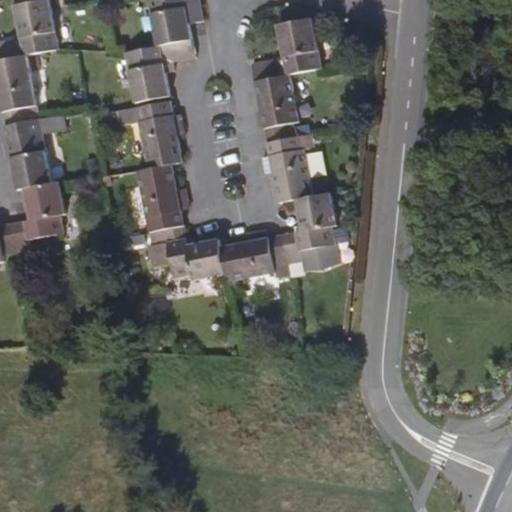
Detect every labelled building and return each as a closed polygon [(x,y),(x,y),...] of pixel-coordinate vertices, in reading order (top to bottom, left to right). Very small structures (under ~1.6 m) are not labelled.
[(0,226),(0,261),(9,259),(7,254),(35,249),(33,239),(69,232),(65,214),(71,213),(65,181),(59,181),(49,134),(43,135),(38,108),(44,107),(34,58),(65,51),(54,0),(53,0),(19,7),(26,40),(0,45),(0,78),(7,112),(10,128),(13,139),(23,189),(24,189),(31,187),(36,220),(27,221),(15,223),(0,226)] [(139,104),(174,98),(174,96),(170,74),(174,73),(177,73),(174,63),(195,60),(199,59),(196,42),(195,38),(193,25),(204,24),(207,23),(206,21),(201,0),(152,0),(162,49),(130,55),(139,104)] [(181,137),(177,118),(175,103),(122,114),(125,127),(143,125),(152,172),(143,173),(151,220),(158,219),(163,249),(153,250),(157,272),(176,269),(180,282),(196,279),(198,285),(230,278),(231,283),(277,274),(278,279),(291,277),(290,274),(304,271),(303,262),(301,253),(337,246),(333,228),(339,226),(334,195),(314,198),(305,152),(311,150),(308,137),(303,138),(301,125),(291,78),(326,71),(316,21),(281,27),(287,60),(254,67),(258,85),(266,130),(269,144),(272,157),(280,204),(280,206),(287,204),(298,202),(300,213),(303,228),(296,229),(297,234),(283,237),(272,239),(270,240),(251,243),(224,248),(223,242),(201,245),(192,247),(191,240),(189,229),(186,212),(182,191),(177,167),(186,166),(186,162),(181,137)] [(100,24),(91,25),(93,39),(101,38),(100,24)] [(187,136),(183,117),(177,118),(181,137),(186,136),(187,136)] [(313,135),(308,137),(311,150),(316,149),(313,135)] [(98,159),(87,162),(90,176),(100,173),(98,159)] [(186,212),(187,211),(193,210),(189,190),(182,191),(186,212)] [(269,232),(250,236),(250,239),(251,243),(270,240),(269,232)] [(201,245),(201,241),(201,238),(191,240),(192,247),(201,245)] [(38,261),(28,263),(31,277),(41,275),(38,261)] [(146,328),(137,329),(140,345),(149,344),(146,328)]
